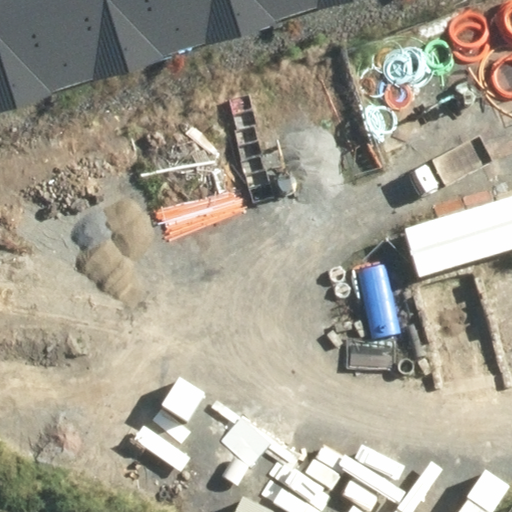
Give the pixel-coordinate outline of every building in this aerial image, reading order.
[(21,0),(0,0),(0,93),(46,79),(21,0)] [(83,0),(21,0),(46,79),(103,62),(83,0)] [(146,0),(83,0),(103,62),(160,44),(146,0)] [(209,0),(146,0),(160,44),(217,26),(209,0)] [(271,0),(209,0),(217,26),(274,9),(271,0)] [(271,0),(274,9),(301,0),(271,0)] [(511,173),(361,220),(374,265),(511,222),(511,173)]
